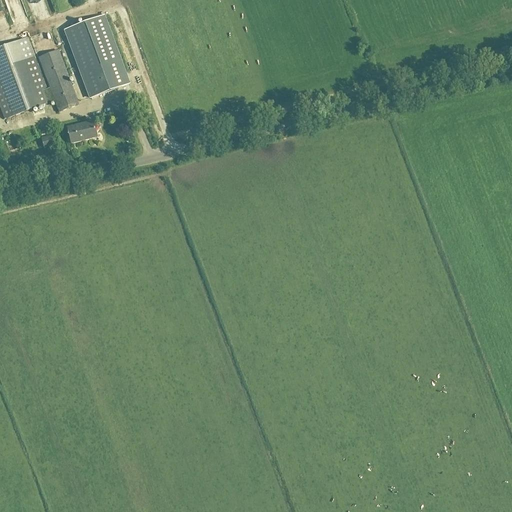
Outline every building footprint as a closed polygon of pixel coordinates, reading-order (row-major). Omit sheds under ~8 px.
[(53,19),(50,11),(35,16),(38,24),(53,19)] [(99,13),(62,27),(87,95),(124,81),(99,13)] [(60,57),(70,54),(67,44),(57,48),(58,51),(39,58),(50,89),(46,90),(28,39),(0,48),(0,108),(4,120),(55,102),(58,110),(77,103),(64,66),(60,57)] [(93,122),(67,128),(71,145),(97,139),(93,122)] [(41,139),(44,150),(56,147),(54,136),(41,139)]
